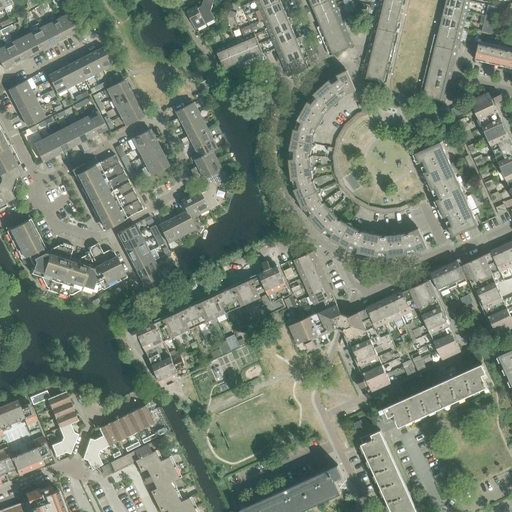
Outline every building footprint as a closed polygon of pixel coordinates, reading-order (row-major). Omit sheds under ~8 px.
[(281,1),(280,0),(256,0),(255,0),(260,10),(281,1)] [(337,8),(333,0),(329,0),(312,7),(316,17),(337,8)] [(400,13),(403,3),(391,0),(379,0),(378,7),(400,13)] [(467,11),(470,1),(467,0),(446,0),(445,6),(467,11)] [(215,19),(211,11),(213,4),(203,1),(202,6),(198,8),(206,24),(215,19)] [(285,10),(281,1),(260,10),(264,19),(285,10)] [(483,25),(482,32),(492,34),(497,15),(499,15),(503,16),(504,9),(488,5),(485,15),(483,25)] [(206,24),(198,8),(197,6),(187,11),(196,29),(206,24)] [(465,20),(467,11),(445,6),(443,15),(465,20)] [(398,22),(400,13),(378,7),(376,18),(384,20),(384,19),(398,22)] [(342,18),(337,8),(316,17),(321,27),(342,18)] [(289,20),(285,10),(264,19),(267,29),(289,20)] [(75,27),(68,14),(59,19),(67,36),(73,34),(77,31),(76,30),(75,27)] [(462,31),(465,20),(443,15),(440,25),(462,31)] [(325,36),(345,27),(342,18),(321,27),(325,36)] [(382,29),(384,20),(376,18),(373,27),(382,29)] [(67,36),(59,19),(50,23),(58,41),(67,36)] [(396,33),(398,22),(384,19),(384,20),(382,29),(396,33)] [(293,29),(289,20),(267,29),(272,39),(293,29)] [(58,41),(50,23),(40,28),(49,46),(58,41)] [(460,41),(462,31),(440,25),(438,35),(451,39),(460,41)] [(350,36),(345,27),(325,36),(329,45),(350,36)] [(379,40),(382,29),(373,27),(371,38),(379,40)] [(49,46),(40,28),(32,32),(40,50),(49,46)] [(297,39),(293,29),(272,39),(276,48),(297,39)] [(393,43),(396,33),(382,29),(379,40),(393,43)] [(40,50),(32,32),(22,37),(24,40),(31,55),(40,50)] [(263,54),(259,44),(254,33),(244,37),(253,58),(263,54)] [(449,49),(451,39),(438,35),(435,46),(449,49)] [(354,46),(350,36),(329,45),(333,55),(354,46)] [(31,55),(24,40),(22,37),(13,42),(23,59),(31,55)] [(253,58),(244,37),(234,41),(244,62),(253,58)] [(377,49),(379,40),(371,38),(369,47),(377,49)] [(301,48),(297,39),(276,48),(280,57),(301,48)] [(457,51),(460,41),(451,39),(449,49),(457,51)] [(391,53),(393,43),(379,40),(377,49),(391,53)] [(244,62),(234,41),(225,45),(234,66),(244,62)] [(485,62),(489,43),(479,41),(475,60),(485,62)] [(23,59),(13,42),(4,47),(13,64),(23,59)] [(494,65),(498,45),(489,43),(485,62),(494,65)] [(234,66),(225,45),(216,49),(225,70),(234,66)] [(504,67),(509,47),(498,45),(494,65),(504,67)] [(446,59),(449,49),(435,46),(433,56),(446,59)] [(13,64),(4,47),(0,48),(0,62),(3,69),(13,64)] [(112,65),(104,49),(103,47),(93,52),(102,70),(112,65)] [(375,59),(377,49),(369,47),(366,57),(375,59)] [(305,57),(301,48),(280,57),(284,66),(305,57)] [(388,63),(391,53),(377,49),(375,59),(388,63)] [(455,61),(457,51),(449,49),(446,59),(455,61)] [(102,70),(93,52),(84,57),(93,75),(102,70)] [(444,69),(446,59),(433,56),(430,65),(444,69)] [(93,75),(84,57),(75,61),(84,79),(93,75)] [(309,67),(305,57),(284,66),(288,76),(309,67)] [(372,69),(375,59),(366,57),(364,67),(372,69)] [(386,73),(388,63),(375,59),(372,69),(386,73)] [(453,71),(455,61),(446,59),(444,69),(453,71)] [(84,79),(75,61),(66,66),(75,84),(84,79)] [(441,79),(444,69),(430,65),(428,75),(441,79)] [(75,84),(66,66),(57,71),(66,89),(75,84)] [(370,80),(372,69),(364,67),(361,78),(370,80)] [(384,83),(386,73),(372,69),(370,80),(384,83)] [(450,81),(453,71),(444,69),(441,79),(450,81)] [(344,96),(343,95),(345,93),(346,95),(356,90),(347,70),(337,75),(338,78),(331,82),(329,80),(321,87),(336,103),(344,96)] [(66,89),(57,71),(48,76),(57,93),(66,89)] [(439,89),(441,79),(428,75),(425,85),(439,89)] [(129,89),(126,84),(124,79),(106,89),(111,98),(129,89)] [(448,91),(450,81),(441,79),(439,89),(448,91)] [(31,90),(26,80),(8,89),(13,99),(31,90)] [(436,99),(439,89),(425,85),(423,96),(436,99)] [(336,103),(321,87),(313,94),(315,97),(310,103),(308,101),(302,111),(321,121),(327,112),(325,112),(327,109),(328,110),(336,103)] [(134,98),(132,94),(129,89),(111,98),(116,107),(134,98)] [(175,96),(172,89),(167,91),(171,99),(175,96)] [(445,101),(448,91),(439,89),(436,99),(445,101)] [(35,99),(31,90),(13,99),(18,108),(24,105),(35,99)] [(511,145),(511,137),(503,118),(496,103),(504,100),(501,94),(492,98),(489,92),(470,101),(494,153),(511,145)] [(101,103),(96,94),(93,96),(97,105),(101,103)] [(138,107),(136,102),(134,98),(116,107),(121,116),(138,107)] [(40,108),(35,99),(24,105),(18,108),(22,117),(40,108)] [(173,124),(197,112),(193,102),(175,111),(178,118),(171,121),(173,124)] [(463,104),(459,106),(460,110),(462,114),(467,112),(463,104)] [(143,117),(142,115),(138,107),(121,116),(126,126),(143,117)] [(45,117),(40,108),(22,117),(27,127),(45,117)] [(106,127),(97,111),(88,116),(97,134),(107,129),(106,127)] [(313,144),(315,133),(314,133),(315,130),(316,131),(321,121),(302,111),(297,120),(300,122),(297,129),(294,129),(292,139),(312,143),(312,144),(313,144)] [(202,121),(197,112),(173,124),(174,128),(181,124),(185,130),(202,121)] [(97,134),(88,116),(79,121),(88,138),(97,134)] [(88,138),(79,121),(70,125),(79,143),(88,138)] [(182,142),(207,130),(202,121),(185,130),(188,136),(181,140),(182,142)] [(79,143),(70,125),(61,130),(70,148),(79,143)] [(155,139),(152,133),(150,129),(132,138),(137,148),(155,139)] [(70,148),(61,130),(52,135),(61,152),(70,148)] [(212,139),(207,130),(182,142),(184,146),(191,142),(194,148),(212,139)] [(61,152),(52,135),(43,139),(52,157),(61,152)] [(52,157),(43,139),(33,144),(42,162),(52,157)] [(159,148),(157,144),(155,139),(137,148),(142,157),(159,148)] [(212,151),(217,149),(212,139),(194,148),(197,154),(190,158),(192,162),(194,160),(212,151)] [(309,157),(309,154),(311,155),(312,144),(312,143),(292,139),(289,150),(293,151),(292,159),(289,159),(290,170),(312,167),(310,157),(309,157)] [(453,170),(451,163),(441,142),(415,153),(419,163),(423,161),(427,171),(424,173),(428,181),(453,170)] [(21,164),(16,154),(11,145),(7,146),(0,150),(0,175),(1,178),(0,181),(0,209),(7,206),(5,202),(14,198),(10,190),(11,187),(13,188),(15,182),(13,182),(14,179),(22,175),(17,166),(21,164)] [(125,155),(122,150),(120,145),(115,148),(120,157),(125,155)] [(511,145),(494,153),(511,192),(511,145)] [(164,157),(161,151),(159,148),(142,157),(146,166),(164,157)] [(191,172),(216,160),(212,151),(194,160),(197,166),(190,170),(191,172)] [(143,209),(115,154),(98,162),(98,163),(127,218),(143,209)] [(98,163),(98,162),(95,157),(71,170),(74,175),(77,174),(98,163)] [(169,166),(168,164),(164,157),(146,166),(151,175),(169,166)] [(203,179),(205,178),(221,169),(216,160),(191,172),(193,176),(200,172),(203,179)] [(105,229),(127,218),(98,163),(77,174),(105,229)] [(318,190),(314,181),(312,181),(311,178),(313,178),(312,167),(290,170),(291,181),(295,180),(297,188),(294,189),(298,199),(318,190)] [(217,183),(226,178),(221,169),(205,178),(207,182),(206,186),(215,189),(217,183)] [(466,197),(453,170),(428,181),(432,190),(435,188),(437,193),(440,198),(436,200),(440,209),(466,197)] [(217,204),(213,196),(215,189),(206,186),(204,191),(200,193),(208,209),(217,204)] [(208,209),(200,193),(199,191),(193,195),(189,187),(186,189),(199,214),(208,209)] [(199,214),(186,189),(183,191),(187,198),(180,201),(182,204),(190,219),(190,218),(199,214)] [(331,210),(324,203),(323,203),(321,201),(323,200),(318,190),(298,199),(303,209),(306,208),(310,215),(308,217),(315,225),(331,210)] [(478,225),(466,197),(440,209),(444,217),(448,216),(452,226),(449,227),(453,236),(478,225)] [(190,219),(182,204),(179,206),(182,213),(177,216),(186,233),(195,228),(190,218),(190,219)] [(339,244),(350,225),(340,220),(340,221),(338,219),(338,218),(331,210),(315,225),(322,233),(325,231),(331,236),(329,239),(339,244)] [(186,233),(177,216),(171,219),(167,212),(164,213),(177,238),(186,233)] [(177,238),(164,213),(161,215),(165,222),(158,225),(167,243),(177,238)] [(127,277),(114,253),(113,251),(109,250),(103,253),(98,243),(90,247),(89,251),(85,253),(86,255),(80,258),(79,260),(70,257),(73,246),(63,243),(62,245),(60,245),(56,246),(56,248),(54,248),(50,250),(47,249),(46,246),(45,247),(30,219),(6,231),(21,259),(23,258),(25,263),(31,261),(32,264),(34,265),(31,274),(41,277),(47,287),(48,288),(47,290),(68,297),(69,294),(71,295),(81,289),(91,293),(92,289),(96,291),(102,288),(103,290),(127,277)] [(140,233),(135,224),(119,232),(117,233),(122,242),(140,233)] [(155,225),(150,228),(154,237),(156,236),(160,234),(157,229),(155,225)] [(368,255),(370,243),(372,233),(361,231),(361,233),(358,232),(359,230),(350,225),(339,244),(348,249),(350,247),(358,249),(357,253),(368,255)] [(428,248),(419,228),(408,233),(409,234),(406,235),(406,233),(395,234),(398,256),(408,255),(408,252),(416,250),(417,253),(428,248)] [(127,252),(144,242),(140,233),(122,242),(127,252)] [(398,256),(395,234),(385,236),(385,237),(382,237),(382,236),(372,233),(370,243),(368,255),(378,257),(378,256),(379,254),(387,254),(387,257),(398,256)] [(156,236),(154,237),(159,246),(164,243),(163,240),(160,234),(156,236)] [(149,251),(144,242),(127,252),(131,261),(149,251)] [(511,264),(511,250),(509,244),(500,248),(509,266),(511,264)] [(509,266),(500,248),(491,252),(495,262),(499,270),(509,266)] [(147,264),(154,261),(149,251),(131,261),(136,270),(147,264)] [(317,260),(313,251),(295,260),(299,269),(308,264),(317,260)] [(511,306),(511,271),(509,266),(499,270),(495,262),(491,252),(483,255),(488,265),(500,290),(508,308),(511,306)] [(508,308),(500,290),(488,265),(483,255),(460,266),(467,280),(469,279),(491,327),(493,326),(497,335),(511,327),(511,318),(511,317),(508,308)] [(467,280),(460,266),(457,259),(428,273),(431,279),(432,282),(434,281),(440,292),(467,280)] [(303,277),(321,269),(317,260),(308,264),(299,269),(303,277)] [(285,307),(281,298),(291,294),(287,285),(277,265),(271,268),(268,261),(262,263),(266,270),(131,331),(135,340),(140,338),(162,387),(169,384),(172,391),(177,388),(174,381),(181,378),(180,376),(189,372),(181,355),(180,354),(172,357),(164,341),(199,326),(233,310),(241,327),(276,311),(285,307)] [(158,270),(154,261),(147,264),(136,270),(141,279),(158,270)] [(325,277),(321,269),(303,277),(307,286),(325,277)] [(163,279),(158,270),(141,279),(143,284),(146,288),(163,279)] [(329,286),(325,277),(307,286),(311,295),(329,286)] [(459,341),(432,282),(431,279),(410,289),(422,315),(434,341),(435,342),(442,359),(461,351),(457,342),(459,341)] [(333,296),(329,286),(311,295),(315,304),(333,296)] [(435,342),(434,341),(422,315),(410,289),(403,292),(411,310),(402,314),(401,315),(412,337),(417,350),(435,342)] [(411,310),(403,292),(394,296),(402,314),(411,310)] [(293,306),(291,301),(294,299),(293,296),(284,300),(288,309),(293,306)] [(391,383),(383,366),(359,312),(350,316),(347,315),(341,313),(333,296),(315,304),(319,312),(289,326),(298,344),(306,340),(309,350),(315,348),(312,340),(336,329),(341,331),(343,332),(365,380),(358,384),(360,389),(369,385),(372,391),(391,383)] [(402,314),(394,296),(385,300),(393,318),(401,315),(402,314)] [(393,318),(385,300),(376,304),(384,323),(385,322),(393,318)] [(384,323),(376,304),(366,309),(375,327),(384,323)] [(401,358),(385,322),(384,323),(375,327),(366,309),(359,312),(383,366),(401,358)] [(3,362),(2,360),(2,359),(2,358),(1,358),(0,359),(1,360),(3,362),(3,363),(5,363),(7,363),(9,363),(10,362),(12,361),(12,359),(12,357),(12,356),(12,354),(10,353),(9,352),(10,347),(11,345),(11,343),(13,343),(14,343),(15,342),(16,342),(18,341),(19,340),(19,338),(19,337),(19,335),(18,333),(17,332),(16,331),(14,331),(8,331),(7,332),(7,333),(8,333),(9,333),(9,332),(14,331),(16,332),(17,333),(18,333),(18,335),(19,337),(19,338),(18,340),(17,341),(16,342),(15,342),(14,342),(12,343),(10,342),(10,346),(9,348),(8,352),(10,353),(11,354),(12,356),(12,357),(12,359),(11,360),(10,362),(9,363),(7,363),(5,363),(3,362)] [(409,332),(401,336),(403,341),(412,337),(409,332)] [(237,340),(229,344),(231,350),(239,346),(237,341),(237,340)] [(227,341),(218,345),(223,354),(231,350),(229,344),(227,341)] [(511,349),(500,355),(511,382),(511,349)] [(488,387),(482,375),(486,373),(482,364),(477,366),(390,406),(390,405),(385,408),(384,407),(379,410),(381,414),(385,422),(394,417),(399,427),(488,387)] [(218,367),(213,369),(218,380),(223,378),(218,367)] [(70,401),(66,391),(50,398),(47,391),(30,398),(33,405),(47,399),(51,409),(70,401)] [(37,420),(29,402),(20,406),(17,399),(0,406),(0,435),(2,435),(0,429),(0,427),(24,417),(27,424),(37,420)] [(74,410),(70,401),(51,409),(55,418),(74,410)] [(154,423),(145,405),(136,410),(145,428),(154,423)] [(78,420),(74,410),(55,418),(59,428),(70,423),(78,420)] [(145,428),(136,410),(126,414),(136,432),(145,428)] [(136,432),(126,414),(117,419),(126,437),(136,432)] [(0,453),(8,450),(11,457),(21,453),(37,446),(34,440),(43,436),(37,420),(27,424),(24,417),(0,427),(0,429),(2,435),(0,435),(0,453)] [(126,437),(117,419),(108,423),(117,442),(126,437)] [(364,429),(361,420),(354,424),(357,432),(364,429)] [(78,434),(74,432),(70,423),(59,428),(63,437),(62,439),(74,444),(78,434)] [(117,442),(108,423),(99,428),(102,436),(107,446),(117,442)] [(151,440),(164,434),(165,436),(167,435),(171,433),(169,429),(167,430),(165,427),(163,429),(163,428),(157,431),(157,432),(155,433),(155,434),(149,437),(151,440)] [(417,511),(381,430),(372,434),(371,433),(360,438),(362,443),(361,444),(392,511),(417,511)] [(114,471),(135,461),(138,460),(155,451),(171,443),(167,435),(165,436),(110,463),(114,471)] [(44,464),(41,457),(50,453),(43,436),(34,440),(37,446),(21,453),(11,457),(8,450),(0,453),(0,455),(7,471),(16,468),(18,474),(44,464)] [(107,446),(102,436),(94,440),(89,438),(86,448),(98,453),(99,450),(107,446)] [(70,454),(74,444),(62,439),(61,441),(51,445),(56,456),(66,452),(70,454)] [(102,464),(98,455),(98,453),(86,448),(83,458),(87,460),(92,469),(102,464)] [(138,460),(135,461),(137,464),(140,472),(146,469),(147,470),(150,476),(144,479),(147,484),(152,481),(155,487),(156,488),(150,491),(155,502),(175,492),(171,483),(179,479),(174,468),(169,458),(160,462),(155,451),(138,460)] [(112,473),(108,464),(101,467),(105,476),(112,473)] [(241,511),(299,511),(341,493),(335,481),(335,480),(343,476),(338,465),(329,469),(329,470),(300,483),(241,509),(240,510),(241,511)] [(0,510),(0,511),(65,511),(59,494),(58,489),(53,491),(51,486),(42,489),(40,490),(39,488),(25,493),(28,501),(22,502),(6,508),(2,509),(0,510)] [(175,492),(155,502),(160,511),(161,511),(166,510),(167,511),(195,511),(193,508),(188,498),(180,502),(175,492)]
